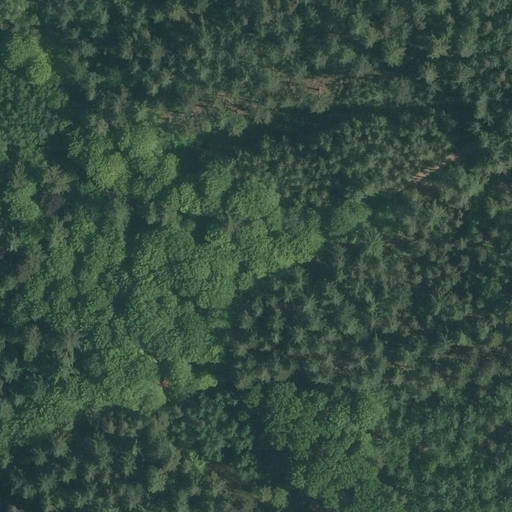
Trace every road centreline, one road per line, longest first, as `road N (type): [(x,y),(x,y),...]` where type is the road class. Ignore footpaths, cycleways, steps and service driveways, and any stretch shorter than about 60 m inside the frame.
road 1 (track): [(145,321),(511,119)]
road 2 (track): [(35,0),(145,321)]
road 3 (track): [(214,350),(355,511)]
road 4 (track): [(0,408),(145,321)]
road 5 (track): [(0,267),(145,321)]
